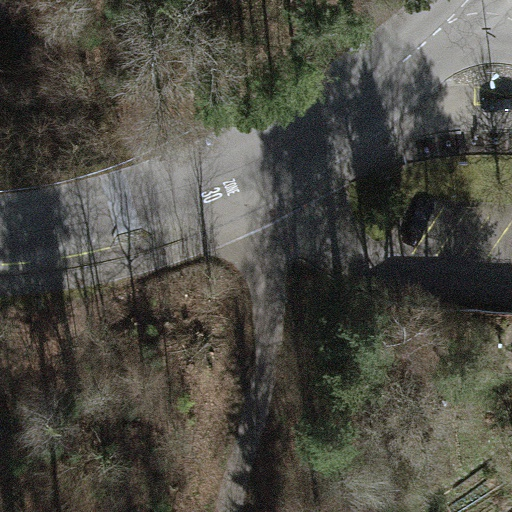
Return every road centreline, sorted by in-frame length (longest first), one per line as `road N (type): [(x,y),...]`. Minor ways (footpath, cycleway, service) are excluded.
road 1 (residential): [(475,0),(226,169),(38,235)]
road 2 (track): [(233,511),(271,306),(226,169)]
